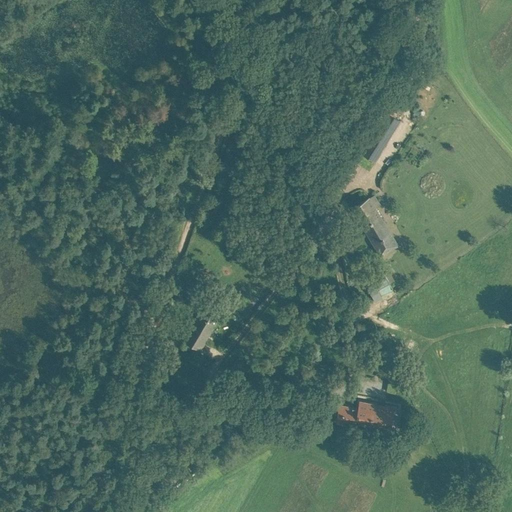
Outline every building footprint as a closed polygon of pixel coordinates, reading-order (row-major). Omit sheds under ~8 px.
[(375,161),(400,120),(385,111),(360,152),(375,161)] [(368,198),(351,208),(380,255),(397,244),(373,205),(378,202),(374,195),(369,198),(368,198)] [(365,282),(374,299),(382,295),(378,287),(387,282),(382,273),(365,282)] [(183,299),(193,305),(201,291),(191,286),(183,299)] [(206,300),(183,340),(200,350),(223,310),(206,300)] [(389,434),(392,418),(394,408),(359,401),(357,408),(339,404),(335,421),(350,424),(349,426),(354,427),(389,434)]
